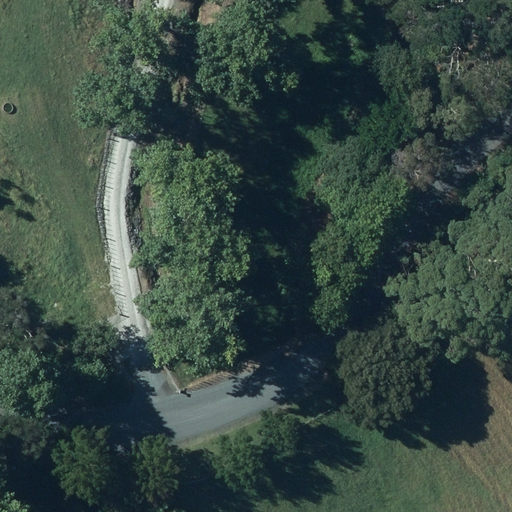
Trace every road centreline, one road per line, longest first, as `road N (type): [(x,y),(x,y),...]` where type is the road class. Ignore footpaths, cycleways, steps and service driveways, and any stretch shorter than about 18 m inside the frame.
road 1 (unknown): [(72,366),(187,346),(258,310),(296,282),(442,92),(511,55)]
road 2 (unknown): [(141,0),(72,366)]
